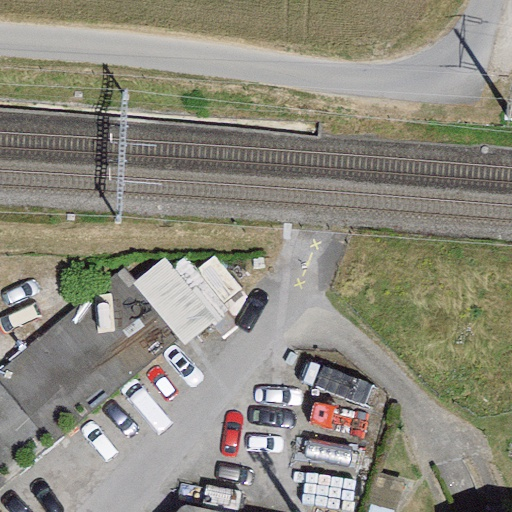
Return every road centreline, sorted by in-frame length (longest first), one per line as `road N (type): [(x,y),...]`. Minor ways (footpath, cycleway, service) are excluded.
road 1 (unclassified): [(0,40),(414,89),(456,71),(492,0)]
road 2 (residential): [(96,511),(297,292)]
